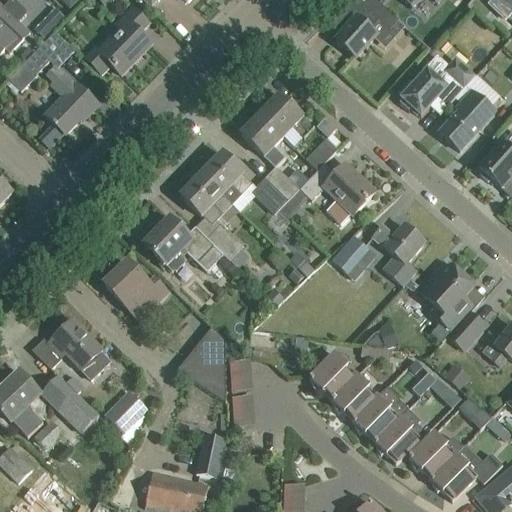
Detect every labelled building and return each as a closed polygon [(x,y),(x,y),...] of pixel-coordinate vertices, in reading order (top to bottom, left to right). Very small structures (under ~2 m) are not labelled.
[(127,0),(94,0),(104,10),(113,0),(117,0),(123,5),(127,0)] [(138,0),(150,11),(160,0),(182,0),(187,5),(191,0),(138,0)] [(372,0),(349,0),(341,8),(355,22),(336,43),(355,61),(377,38),(371,33),(380,23),(390,33),(399,24),(372,0)] [(400,0),(412,11),(422,0),(430,0),(436,5),(440,0),(400,0)] [(0,8),(0,57),(6,52),(10,56),(29,36),(18,26),(26,17),(26,14),(15,3),(11,3),(3,11),(0,8)] [(139,37),(149,27),(132,10),(115,27),(121,33),(99,55),(95,51),(85,62),(102,77),(111,68),(121,79),(151,48),(139,37)] [(38,53),(8,83),(21,95),(36,80),(35,79),(49,65),(38,53)] [(475,80),(455,63),(439,81),(434,76),(433,77),(428,73),(415,88),(411,84),(399,97),(403,101),(399,106),(409,115),(411,112),(421,120),(445,93),(455,102),(475,80)] [(75,89),(55,69),(47,78),(54,85),(51,88),(64,100),(46,119),(53,126),(54,127),(53,128),(55,131),(57,130),(64,137),(65,138),(83,119),(85,121),(98,108),(77,87),(75,89)] [(459,115),(440,137),(459,155),(494,116),(472,96),(456,113),(459,115)] [(280,98),(261,117),(285,140),(294,132),(304,142),(314,132),(280,98)] [(275,150),(285,140),(261,117),(241,138),(276,172),(286,161),(275,150)] [(53,126),(38,142),(49,152),(64,137),(57,130),(55,131),(53,128),(54,127),(53,126)] [(337,154),(325,143),(307,162),(311,166),(318,173),(337,154)] [(511,182),(511,153),(503,145),(479,172),(482,175),(480,179),(487,184),(491,183),(501,192),(511,181),(511,182)] [(202,178),(223,198),(232,189),(242,198),(253,187),(244,179),(245,178),(222,157),(202,178)] [(330,184),(320,173),(301,193),(309,201),(312,205),(325,191),(337,202),(325,214),(341,229),(352,217),(353,218),(375,196),(346,168),(330,184)] [(301,193),(292,185),(280,173),(269,185),(289,205),(301,193)] [(233,209),(223,198),(202,178),(181,200),(201,220),(202,219),(212,229),(233,209)] [(289,205),(269,185),(256,198),(277,217),(289,205)] [(0,186),(0,208),(11,197),(0,186)] [(206,242),(195,231),(187,239),(169,222),(144,248),(168,271),(169,271),(173,275),(177,275),(185,267),(185,262),(184,261),(187,257),(207,276),(224,258),(206,242)] [(382,230),(374,240),(386,250),(385,251),(395,260),(383,273),(402,290),(416,275),(407,267),(424,246),(404,229),(394,241),(382,230)] [(230,265),(243,253),(223,234),(211,246),(224,258),(230,265)] [(337,258),(332,264),(343,274),(365,249),(353,239),(337,258)] [(307,281),(314,273),(296,255),(289,263),(307,281)] [(142,320),(167,296),(155,283),(149,288),(127,265),(104,287),(130,314),(133,311),(142,320)] [(470,315),(460,306),(474,290),(450,269),(423,299),(435,311),(430,316),(451,336),(470,315)] [(277,310),(284,302),(274,292),(267,299),(277,310)] [(470,315),(451,336),(447,341),(462,355),(485,330),(470,316),(471,316),(470,315)] [(45,350),(58,363),(65,356),(91,383),(109,365),(100,356),(102,354),(73,323),(45,350)] [(511,327),(503,340),(498,336),(481,356),(491,364),(492,362),(500,369),(508,360),(511,363),(511,327)] [(221,339),(212,329),(172,371),(225,405),(221,339)] [(237,346),(225,347),(226,358),(238,358),(237,346)] [(362,350),(361,359),(375,361),(376,352),(362,350)] [(390,354),(376,352),(375,361),(389,363),(390,354)] [(320,393),(331,404),(356,379),(335,357),(309,383),(313,386),(312,387),(317,395),(320,393)] [(255,363),(232,364),(233,395),(256,394),(255,363)] [(416,363),(409,371),(415,376),(422,369),(416,363)] [(456,368),(448,379),(462,389),(470,378),(456,368)] [(41,397),(33,389),(19,374),(0,392),(0,413),(11,425),(14,421),(27,435),(48,415),(36,401),(41,397)] [(428,377),(413,393),(420,400),(436,383),(428,377)] [(356,379),(331,404),(334,407),(333,408),(338,416),(341,414),(353,425),(378,400),(356,379)] [(450,393),(438,383),(433,390),(444,399),(450,393)] [(374,447),(408,412),(400,405),(399,401),(389,391),(379,401),(378,400),(353,425),(355,428),(355,429),(359,437),(362,435),(374,447)] [(58,413),(82,436),(99,419),(75,395),(58,413)] [(130,395),(106,420),(123,437),(147,412),(130,395)] [(257,398),(234,399),(236,430),(259,429),(257,398)] [(459,412),(471,424),(482,414),(469,401),(459,412)] [(420,425),(408,412),(374,447),(377,449),(376,450),(381,458),(384,456),(396,468),(426,437),(418,429),(420,425)] [(492,422),(486,429),(497,438),(503,431),(492,422)] [(44,431),(34,441),(47,454),(56,444),(44,431)] [(419,472),(430,484),(456,458),(463,451),(452,440),(445,447),(434,436),(409,462),(412,465),(411,466),(416,474),(419,472)] [(238,461),(223,458),(226,443),(204,439),(196,478),(217,482),(218,480),(233,483),(238,461)] [(11,450),(0,461),(0,469),(18,487),(33,472),(11,450)] [(472,462),(466,468),(477,480),(476,481),(484,488),(502,469),(491,457),(479,469),(472,462)] [(440,493),(452,505),(476,481),(477,480),(466,468),(456,458),(430,484),(433,486),(432,487),(437,495),(440,493)] [(511,469),(476,500),(486,511),(499,511),(509,504),(511,506),(511,505),(511,469)] [(146,504),(158,507),(158,510),(164,511),(203,511),(208,489),(153,476),(146,504)] [(286,487),(284,511),(308,511),(309,487),(286,487)]
